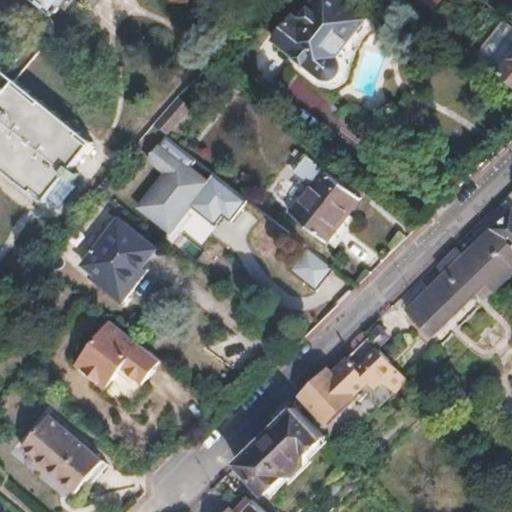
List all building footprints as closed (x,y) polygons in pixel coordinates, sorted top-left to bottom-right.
[(61,8),(67,0),(42,0),(55,11),(58,7),(61,8)] [(320,0),(303,22),(297,17),(279,40),(328,78),(333,80),(336,78),(340,75),(343,71),(345,66),(346,61),(345,56),(344,52),(368,21),(342,0),(320,0)] [(511,58),(502,72),(511,79),(511,58)] [(0,162),(50,203),(92,150),(13,86),(8,92),(0,85),(0,83),(2,79),(2,75),(1,71),(0,69),(0,162)] [(16,82),(13,86),(92,150),(96,146),(16,82)] [(194,120),(209,131),(215,123),(201,112),(194,120)] [(195,151),(209,131),(194,120),(181,140),(195,151)] [(186,153),(178,147),(169,160),(177,167),(186,153)] [(329,239),(363,195),(312,155),(300,172),(314,184),(293,211),(329,239)] [(50,203),(0,162),(0,167),(47,206),(50,203)] [(201,248),(236,202),(188,164),(177,179),(196,195),(173,225),(201,248)] [(480,292),(489,300),(511,277),(511,213),(467,257),(459,249),(441,266),(448,275),(412,309),(435,334),(480,292)] [(189,274),(153,246),(120,290),(155,318),(189,274)] [(309,249),(293,269),(317,288),(333,267),(309,249)] [(132,372),(144,381),(162,358),(112,319),(76,366),(105,389),(120,370),(132,372)] [(388,340),(378,330),(371,336),(381,347),(388,340)] [(396,395),(409,382),(406,378),(408,376),(381,347),(358,367),(349,358),(334,372),(330,368),(303,394),(329,421),(362,390),(369,398),(385,383),(396,395)] [(269,493),(327,437),(297,406),(239,463),(269,493)] [(24,446),(78,492),(105,460),(50,416),(24,446)] [(111,465),(105,460),(78,492),(84,496),(111,465)] [(267,511),(251,497),(237,511),(232,507),(227,511),(267,511)]
